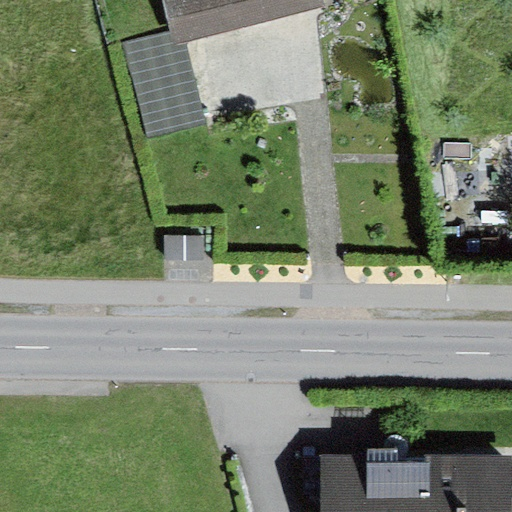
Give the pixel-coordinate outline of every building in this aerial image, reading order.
[(165,0),(175,35),(312,0),(165,0)] [(209,120),(187,38),(127,54),(149,136),(209,120)] [(474,137),(447,139),(448,154),(475,152),(474,137)] [(203,232),(166,232),(166,256),(203,255),(203,232)] [(511,511),(511,445),(320,445),(319,511),(511,511)]
